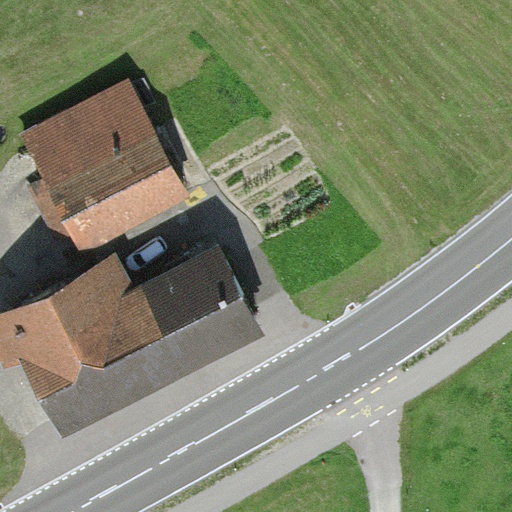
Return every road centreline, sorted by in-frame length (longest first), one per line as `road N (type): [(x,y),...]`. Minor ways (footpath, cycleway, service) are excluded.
road 1 (secondary): [(511,241),(340,362),(72,511)]
road 2 (track): [(340,362),(382,447),(382,511)]
